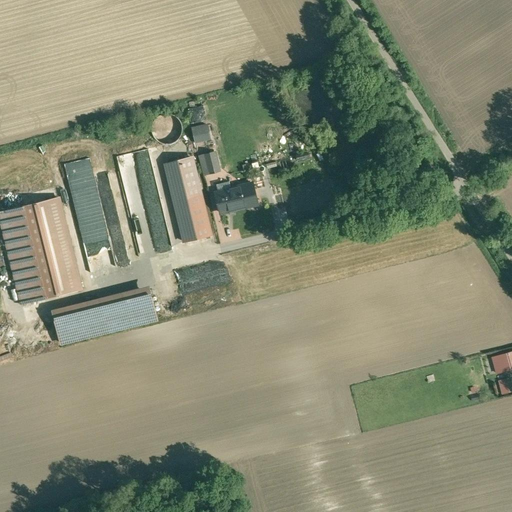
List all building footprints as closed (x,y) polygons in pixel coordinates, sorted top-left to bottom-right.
[(164,144),(169,144),(174,142),(178,140),(181,136),(182,131),(182,126),(180,121),(176,117),(172,115),(167,114),(162,115),(158,117),(154,121),(152,125),(152,130),(153,135),(156,139),(159,142),(164,144)] [(207,124),(191,128),(195,143),(210,139),(207,124)] [(215,151),(198,155),(202,175),(220,171),(215,151)] [(178,203),(187,241),(209,236),(200,196),(202,196),(193,155),(163,162),(173,204),(178,203)] [(114,271),(92,157),(66,162),(89,276),(114,271)] [(252,182),(213,192),(219,215),(258,205),(252,182)] [(59,197),(0,211),(0,224),(19,303),(82,288),(59,197)] [(149,290),(51,314),(59,344),(156,320),(149,290)] [(511,352),(492,358),(496,374),(511,369),(511,352)] [(511,383),(511,378),(499,381),(502,395),(511,392),(511,383)]
